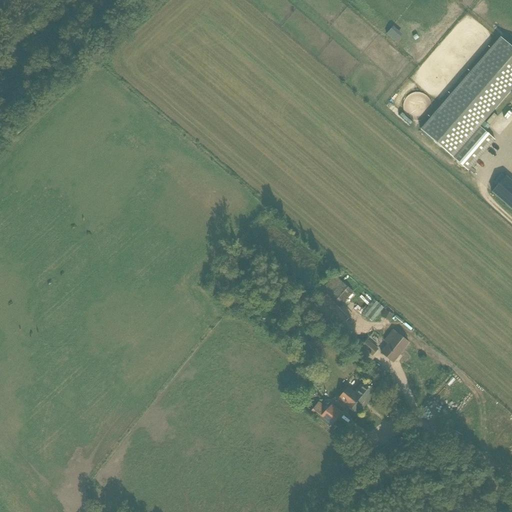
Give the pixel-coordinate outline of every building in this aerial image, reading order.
[(511,91),(511,47),(501,38),(421,130),(468,172),(495,140),(481,128),(511,91)] [(511,209),(511,183),(505,177),(492,192),(511,209)] [(335,276),(321,291),(324,293),(323,293),(340,308),(353,292),(340,280),(335,276)] [(374,321),(384,306),(374,299),(363,314),(374,321)] [(381,320),(389,324),(395,314),(386,309),(381,320)] [(392,363),(409,343),(393,331),(384,341),(388,344),(381,353),(392,363)] [(361,347),(372,356),(377,350),(366,341),(361,347)] [(347,408),(357,415),(376,393),(363,382),(354,393),(348,388),(336,402),(345,410),(347,408)] [(342,412),(333,404),(320,420),(330,428),(342,412)]
